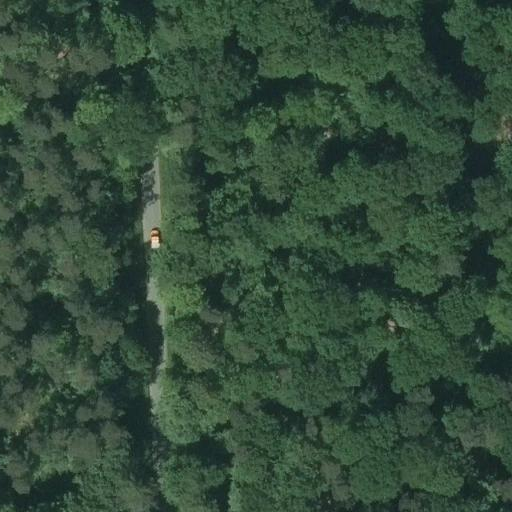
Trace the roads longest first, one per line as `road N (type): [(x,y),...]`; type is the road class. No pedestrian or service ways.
road 1 (track): [(445,0),(472,511)]
road 2 (tertiary): [(162,511),(142,0)]
road 3 (track): [(0,120),(115,55),(400,0)]
